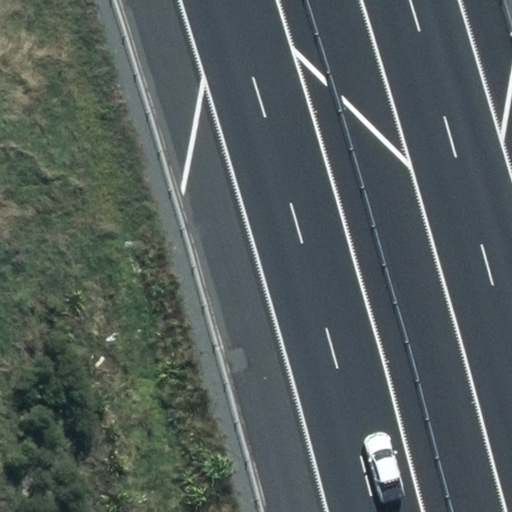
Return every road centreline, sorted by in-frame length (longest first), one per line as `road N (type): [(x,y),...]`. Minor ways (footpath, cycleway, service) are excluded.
road 1 (motorway): [(368,511),(222,0)]
road 2 (motorway): [(397,0),(511,364)]
